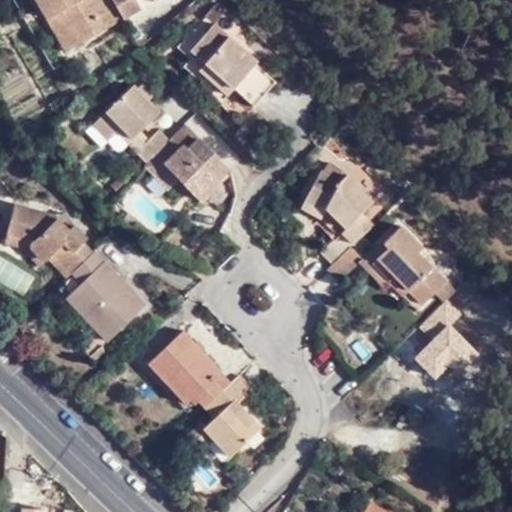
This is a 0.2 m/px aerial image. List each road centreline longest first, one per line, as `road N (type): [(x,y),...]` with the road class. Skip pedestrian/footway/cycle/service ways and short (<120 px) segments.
road 1 (residential): [(240,511),(314,428),(286,291),(251,261),(239,224),(244,196),(304,142),(288,104)]
road 2 (tertiary): [(0,384),(130,511)]
